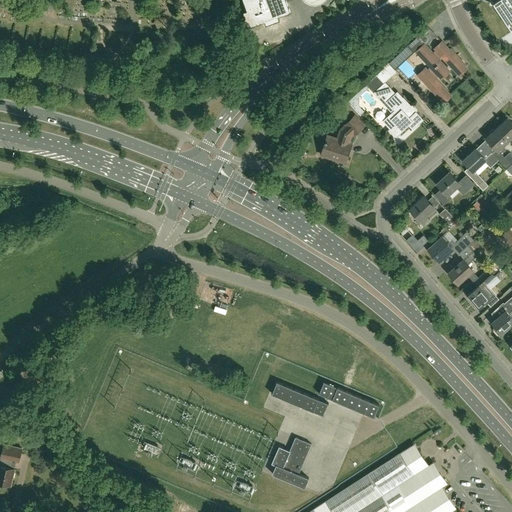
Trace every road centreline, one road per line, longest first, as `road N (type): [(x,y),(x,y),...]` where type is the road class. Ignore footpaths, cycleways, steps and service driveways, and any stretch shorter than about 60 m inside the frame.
road 1 (unclassified): [(158,248),(192,268),(350,324),(429,394),(511,487)]
road 2 (primary): [(195,202),(347,283),(405,331),(511,445)]
road 3 (residential): [(511,381),(385,235),(381,215),(393,194),(510,87)]
road 4 (primary): [(511,422),(346,258),(209,175)]
road 5 (primary): [(193,168),(0,105)]
road 6 (unclassified): [(0,359),(158,248)]
road 7 (primary): [(0,135),(70,151),(180,195)]
road 8 (residential): [(0,166),(168,225)]
road 9 (tertiary): [(277,77),(391,0)]
road 10 (tertiary): [(277,77),(228,113),(193,168)]
